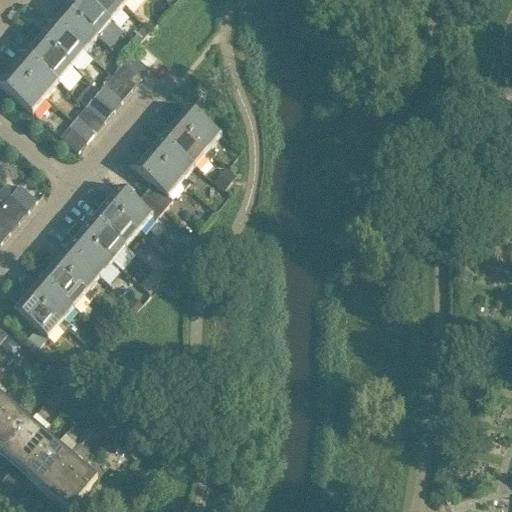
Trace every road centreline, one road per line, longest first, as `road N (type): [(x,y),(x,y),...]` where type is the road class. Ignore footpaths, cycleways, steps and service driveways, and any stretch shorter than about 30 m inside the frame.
road 1 (unclassified): [(416,511),(438,391),(445,131),(433,0)]
road 2 (residential): [(71,190),(163,82)]
